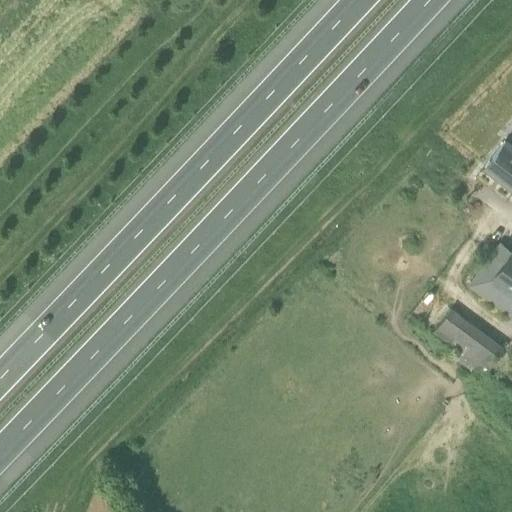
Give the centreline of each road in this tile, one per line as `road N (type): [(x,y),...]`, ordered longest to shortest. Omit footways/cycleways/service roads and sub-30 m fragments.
road 1 (motorway): [(0,453),(437,0)]
road 2 (motorway): [(354,0),(0,374)]
